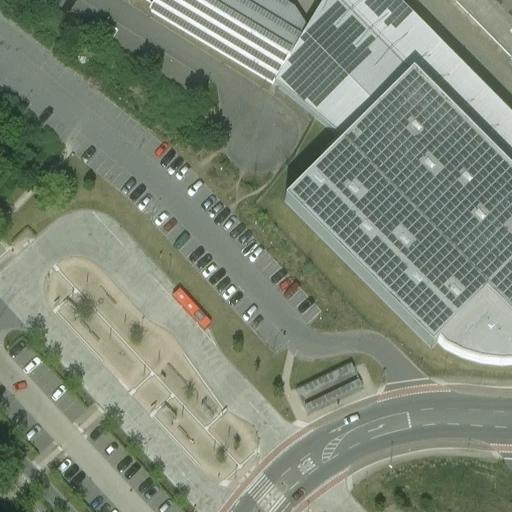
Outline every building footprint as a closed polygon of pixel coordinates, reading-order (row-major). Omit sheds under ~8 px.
[(155,0),(149,11),(184,32),(204,0),(155,0)] [(302,31),(250,0),(204,0),(184,32),(272,86),(302,31)] [(511,129),(385,0),(319,0),(302,31),(272,86),(356,147),(417,86),(511,180),(511,179),(511,129)] [(511,0),(452,0),(452,1),(511,61),(511,0)] [(511,181),(511,180),(417,86),(356,147),(287,214),(433,360),(487,307),(511,331),(511,181)] [(300,386),(307,410),(359,395),(353,372),(300,386)]
